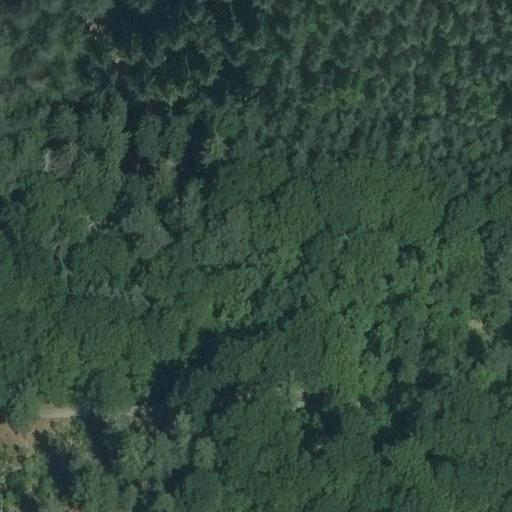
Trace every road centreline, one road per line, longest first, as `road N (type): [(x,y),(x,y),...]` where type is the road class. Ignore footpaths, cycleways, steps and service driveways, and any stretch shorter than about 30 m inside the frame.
road 1 (track): [(260,0),(198,227),(511,275)]
road 2 (track): [(511,405),(0,414)]
road 3 (track): [(198,227),(0,226)]
